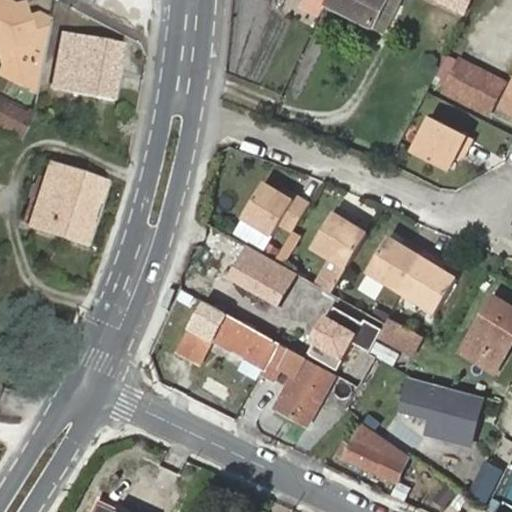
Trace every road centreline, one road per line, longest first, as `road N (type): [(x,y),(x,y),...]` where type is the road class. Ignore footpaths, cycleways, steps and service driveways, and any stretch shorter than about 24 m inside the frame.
road 1 (residential): [(196,107),(429,204),(459,210),(502,196)]
road 2 (tertiary): [(94,385),(139,310),(196,107)]
road 3 (tertiary): [(164,99),(94,385)]
road 4 (residential): [(94,385),(354,511)]
road 5 (unknown): [(294,482),(348,421),(382,398),(511,404)]
road 6 (tertiary): [(94,385),(52,423),(0,503)]
road 7 (tertiary): [(31,511),(82,431),(94,385)]
